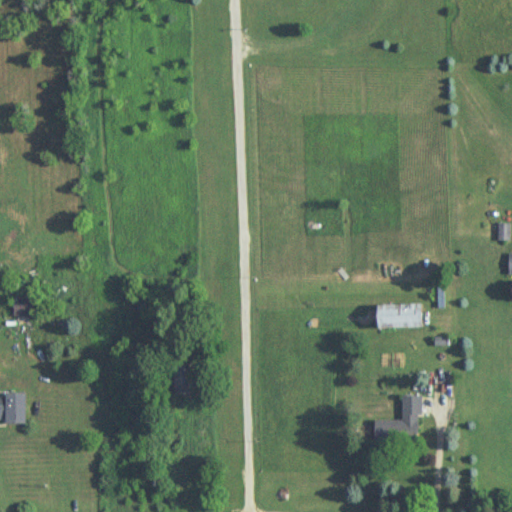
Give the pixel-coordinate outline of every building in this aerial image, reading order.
[(12,317),(34,317),(34,297),(12,297),(12,317)] [(418,305),(373,305),(373,330),(418,329),(418,305)] [(171,392),(193,392),(193,365),(171,365),(171,392)] [(25,396),(0,395),(0,423),(25,423),(25,396)] [(401,421),(373,422),(373,444),(421,444),(420,397),(401,397),(401,421)]
